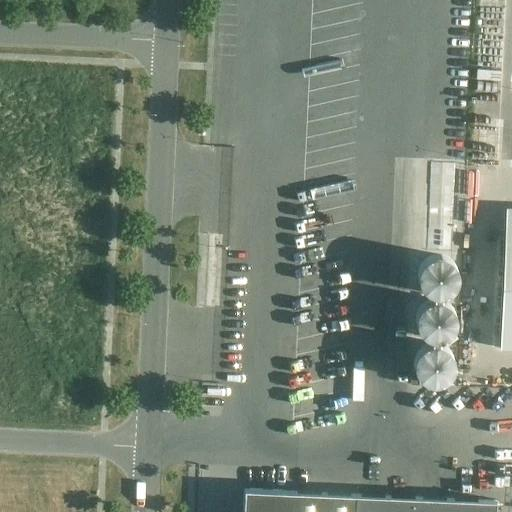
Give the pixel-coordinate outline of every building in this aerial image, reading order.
[(511,227),(505,227),(499,348),(511,349),(511,227)] [(417,272),(417,275),(417,279),(419,283),(420,286),(423,289),(426,292),(429,294),(433,295),(437,295),(441,295),(445,294),(448,292),(451,289),(454,286),(456,283),(457,279),(457,275),(457,271),(456,268),(454,265),(452,262),(449,259),(446,257),(443,256),(439,255),(435,255),(432,256),(428,257),(425,259),(422,262),(420,265),(418,268),(417,272)] [(416,315),(415,319),(416,323),(417,327),(419,330),(421,333),(424,336),(428,338),(431,339),(435,339),(439,339),(443,338),(446,336),(449,333),(452,330),(454,327),(455,323),(455,319),(455,315),(454,312),(452,309),(450,306),(447,303),(444,301),(441,300),(437,299),(433,299),(430,300),(426,301),(423,303),(420,306),(418,309),(417,312),(416,315)] [(414,359),(413,363),(414,367),(415,371),(417,374),(419,377),(422,380),(426,382),(429,383),(433,383),(437,383),(441,382),(444,380),(447,377),(450,374),(452,371),(453,367),(453,363),(453,359),(452,355),(450,352),(447,349),(444,346),(441,345),(437,343),(433,343),(429,343),(426,345),(422,346),(419,349),(417,352),(415,355),(414,359)] [(242,511),(494,511),(495,500),(243,489),(242,511)]
